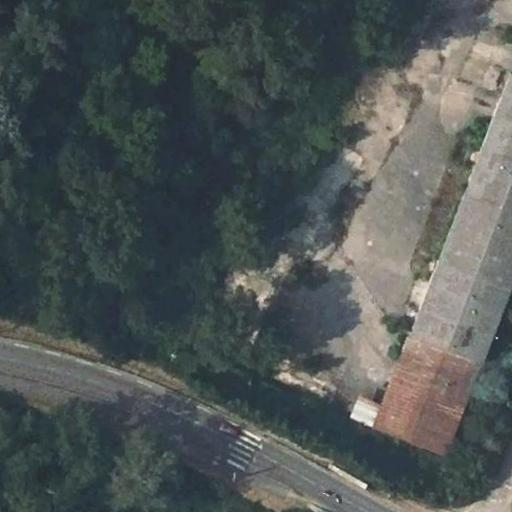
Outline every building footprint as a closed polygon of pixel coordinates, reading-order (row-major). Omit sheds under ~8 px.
[(511,73),(384,403),(376,425),(445,451),(511,278),(511,73)] [(261,243),(294,262),(304,267),(335,212),(292,189),(261,243)] [(246,234),(221,295),(262,317),(294,262),(261,243),(246,234)] [(232,326),(239,313),(229,308),(222,321),(232,326)] [(232,326),(222,347),(247,360),(264,326),(239,313),(232,326)] [(351,413),(376,425),(384,403),(358,393),(351,413)]
